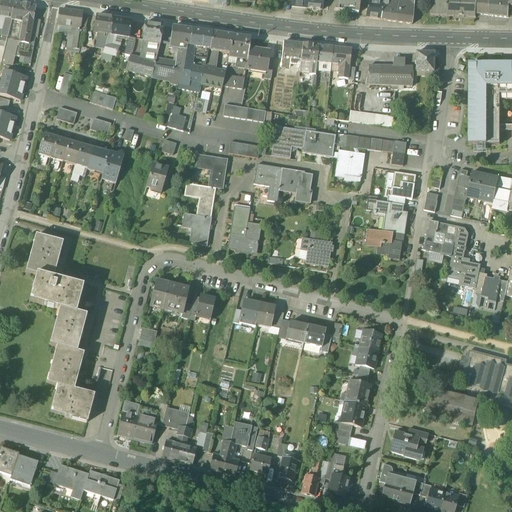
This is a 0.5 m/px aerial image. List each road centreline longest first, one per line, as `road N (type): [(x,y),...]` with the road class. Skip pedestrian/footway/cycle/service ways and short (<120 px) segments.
road 1 (residential): [(99,455),(146,274),(175,261),(385,316),(398,328),(359,511)]
road 2 (secondary): [(78,0),(239,26),(448,40)]
road 3 (residential): [(37,94),(202,145),(205,129),(257,137)]
road 4 (residential): [(322,511),(99,455)]
road 5 (residential): [(419,216),(448,40)]
